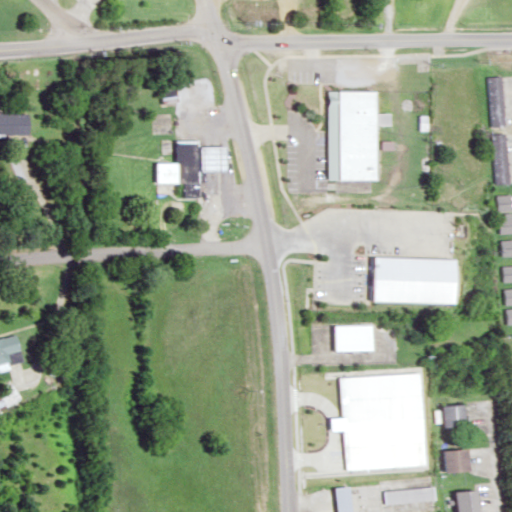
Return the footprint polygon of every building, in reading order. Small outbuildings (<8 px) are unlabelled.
[(499,76),(485,76),(485,126),(499,126),(499,76)] [(155,81),(155,102),(172,102),(172,81),(155,81)] [(320,179),(363,179),(363,124),(380,124),(380,112),(364,112),(364,90),(320,90),(320,179)] [(0,113),(0,134),(17,134),(17,113),(0,113)] [(487,183),(502,183),(502,133),(487,133),(487,183)] [(148,181),(179,181),(179,196),(192,196),(193,170),(216,170),(217,143),(168,142),(167,163),(149,162),(148,181)] [(422,223),(422,193),(399,193),(399,233),(435,233),(435,223),(422,223)] [(490,210),(505,210),(505,194),(490,194),(490,210)] [(491,232),(506,232),(506,216),(491,216),(491,232)] [(493,240),(493,255),(508,255),(508,240),(493,240)] [(495,281),(510,280),(509,264),(494,265),(495,281)] [(511,303),(511,288),(496,288),(496,303),(511,303)] [(511,308),(497,308),(498,323),(511,323),(511,308)] [(326,350),(365,350),(365,324),(326,324),(326,350)] [(0,365),(17,361),(10,334),(0,336),(0,365)] [(410,455),(406,368),(393,369),(397,456),(410,455)] [(358,372),(361,459),(379,458),(375,371),(358,372)] [(0,387),(0,405),(14,399),(7,384),(0,387)] [(437,426),(458,423),(456,402),(434,405),(437,426)] [(438,449),(438,471),(463,470),(462,448),(438,449)] [(331,486),(331,511),(347,511),(347,486),(331,486)] [(384,502),(431,500),(430,487),(383,489),(384,502)] [(470,511),(469,489),(448,490),(449,511),(470,511)]
